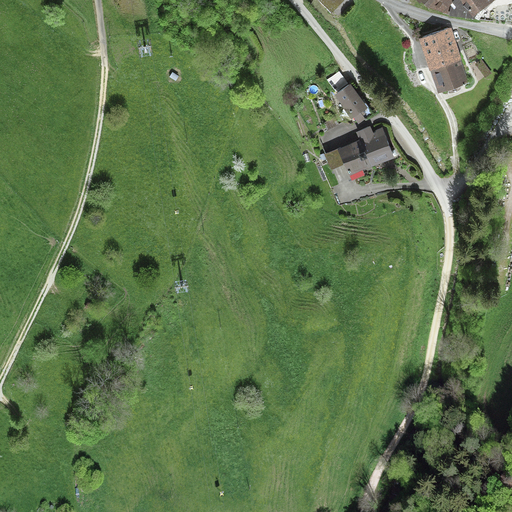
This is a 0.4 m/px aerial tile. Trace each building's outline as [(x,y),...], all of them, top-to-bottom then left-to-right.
[(344,0),(343,0),(317,0),(331,14),(344,0)] [(425,0),(424,2),(438,14),(447,15),(473,19),(499,0),(425,0)] [(418,37),(438,95),(468,85),(449,27),(418,37)] [(347,77),(330,90),(353,121),(370,108),(347,77)] [(394,159),(384,130),(373,133),(371,126),(356,131),(359,141),(339,148),(349,176),(394,159)] [(92,304),(87,302),(83,310),(88,313),(92,304)]
